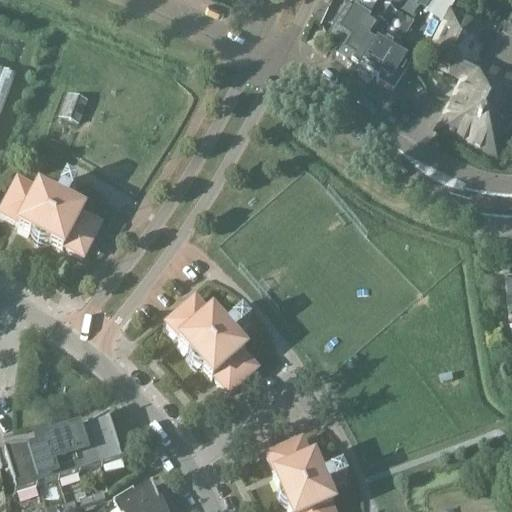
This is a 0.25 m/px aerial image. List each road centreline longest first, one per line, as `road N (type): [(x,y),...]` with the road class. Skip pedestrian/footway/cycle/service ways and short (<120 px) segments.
road 1 (unclassified): [(90,356),(176,241),(283,60)]
road 2 (unclassified): [(256,47),(155,223),(64,336)]
road 3 (residential): [(210,511),(186,465),(90,356)]
road 4 (residential): [(387,143),(283,60)]
